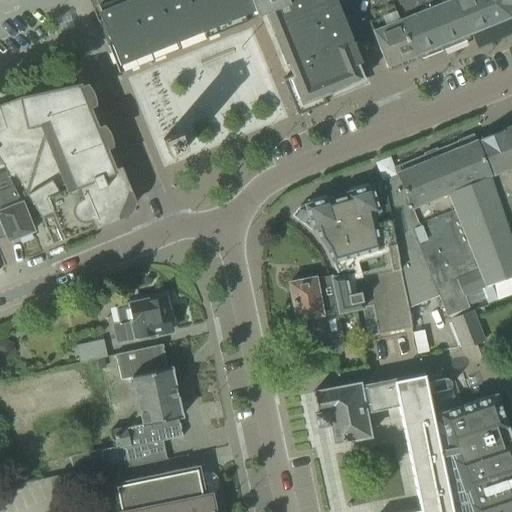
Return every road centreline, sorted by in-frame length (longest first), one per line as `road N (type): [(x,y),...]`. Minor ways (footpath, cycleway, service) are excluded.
road 1 (residential): [(217,227),(268,181),(511,82)]
road 2 (residential): [(284,511),(240,291),(217,227)]
road 3 (residential): [(169,228),(72,0)]
road 4 (residential): [(0,297),(169,228)]
